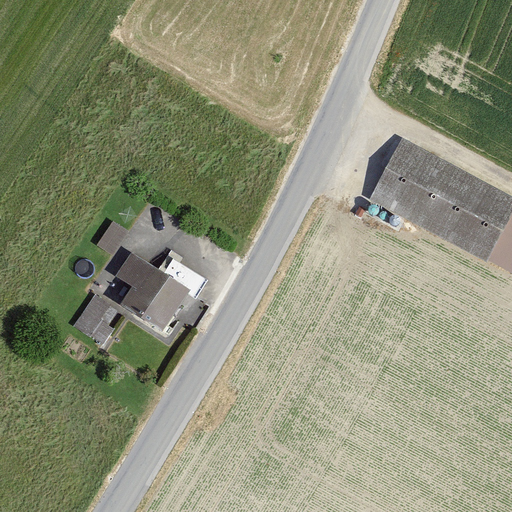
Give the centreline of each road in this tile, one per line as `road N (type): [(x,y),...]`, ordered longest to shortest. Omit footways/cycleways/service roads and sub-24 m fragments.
road 1 (tertiary): [(119,511),(357,85),(389,0)]
road 2 (track): [(357,85),(511,168)]
